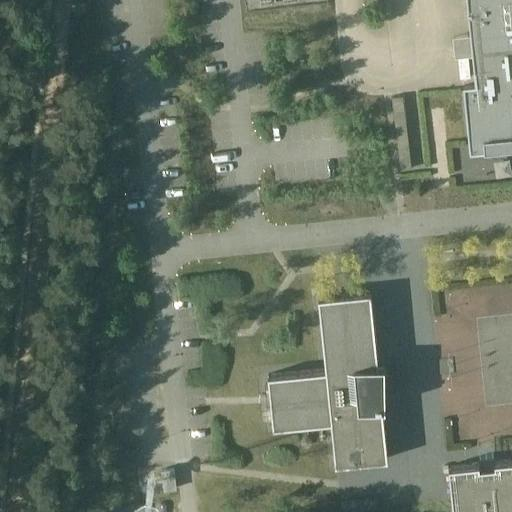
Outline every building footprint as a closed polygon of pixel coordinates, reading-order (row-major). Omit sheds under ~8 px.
[(511,0),(466,0),(475,86),(463,87),(470,154),(511,149),(511,0)] [(411,170),(403,96),(391,98),(400,171),(411,170)] [(268,375),(271,405),(273,427),(331,421),(336,465),(388,459),(372,303),(355,300),(353,294),(318,297),(326,369),(268,375)] [(511,511),(511,460),(495,463),(496,466),(495,466),(480,468),(480,464),(449,467),(454,511),(511,511)] [(162,470),(164,490),(176,489),(174,469),(162,470)]
